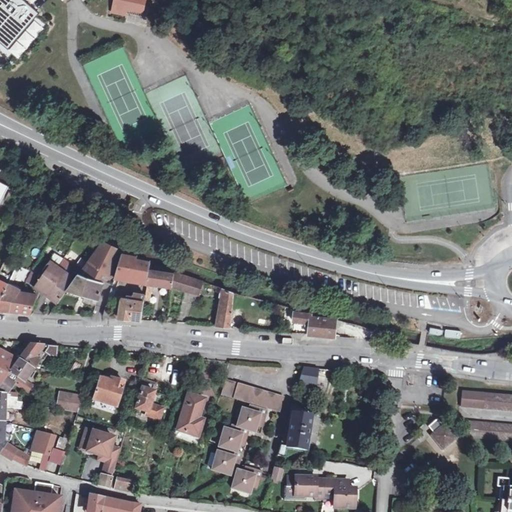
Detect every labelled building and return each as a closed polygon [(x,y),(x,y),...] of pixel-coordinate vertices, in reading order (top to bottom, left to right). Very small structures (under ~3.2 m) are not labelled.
[(0,0),(0,43),(8,50),(40,13),(38,12),(23,0),(0,0)] [(23,0),(38,12),(40,9),(29,0),(23,0)] [(114,0),(112,12),(126,16),(128,9),(142,13),(145,0),(114,0)] [(0,43),(0,50),(5,54),(8,50),(0,43)] [(0,205),(8,189),(0,184),(0,205)] [(117,264),(121,251),(103,242),(80,274),(65,295),(84,300),(84,302),(97,306),(105,283),(105,282),(104,274),(113,277),(117,264)] [(151,268),(151,264),(124,252),(120,265),(116,278),(148,284),(151,268)] [(49,297),(65,272),(59,267),(50,261),(39,278),(42,280),(36,288),(40,291),(49,297)] [(65,295),(80,274),(62,262),(59,267),(65,272),(49,297),(59,304),(65,295)] [(104,274),(105,282),(114,285),(116,278),(120,265),(117,264),(113,277),(104,274)] [(173,288),(175,276),(156,273),(157,269),(151,268),(148,284),(152,285),(173,288)] [(9,285),(18,289),(18,288),(12,285),(19,271),(16,270),(10,283),(9,285)] [(175,276),(173,288),(199,296),(204,282),(175,273),(175,276)] [(42,280),(39,278),(31,274),(26,283),(36,288),(42,280)] [(0,303),(9,285),(10,283),(3,280),(4,278),(0,275),(0,303)] [(12,313),(21,293),(19,292),(20,290),(18,289),(9,285),(0,303),(0,311),(5,312),(12,313)] [(142,320),(145,300),(140,299),(139,301),(134,301),(123,299),(122,302),(114,300),(117,291),(112,289),(103,317),(135,319),(142,320)] [(31,315),(38,296),(24,293),(25,291),(22,290),(21,293),(12,313),(26,314),(31,315)] [(231,328),(234,293),(224,290),(223,295),(218,327),(231,328)] [(336,338),(337,320),(312,318),(312,315),(299,313),(295,313),(295,322),(311,324),(309,335),(336,338)] [(58,347),(48,346),(30,345),(27,349),(20,359),(5,379),(0,386),(0,393),(7,395),(15,384),(14,383),(19,377),(24,381),(26,382),(34,370),(37,372),(38,372),(48,358),(57,356),(58,347)] [(0,386),(5,379),(3,377),(13,359),(6,355),(0,351),(0,386)] [(8,351),(6,355),(13,359),(16,356),(8,351)] [(82,366),(76,362),(69,373),(75,377),(82,366)] [(302,367),(300,383),(316,386),(319,369),(302,367)] [(15,384),(19,387),(24,381),(19,377),(14,383),(15,384)] [(110,381),(100,378),(94,400),(117,407),(124,382),(116,379),(115,383),(110,381)] [(138,396),(137,401),(138,402),(136,409),(148,412),(147,416),(160,420),(164,409),(151,405),(155,392),(157,384),(144,380),(141,388),(142,388),(140,397),(138,396)] [(240,401),(244,387),(244,386),(227,381),(222,395),(240,401)] [(273,395),(244,387),(240,401),(269,409),(273,395)] [(511,396),(465,392),(464,406),(511,410),(511,396)] [(0,453),(1,454),(7,445),(13,435),(5,432),(5,422),(5,408),(21,410),(22,403),(17,402),(10,401),(10,398),(11,395),(7,395),(0,393),(0,453)] [(68,395),(60,394),(57,410),(65,411),(68,395)] [(273,395),(269,409),(280,412),(285,398),(273,394),(273,395)] [(78,413),(83,397),(68,395),(65,411),(78,413)] [(205,400),(188,395),(178,431),(199,437),(204,420),(199,419),(205,400)] [(266,417),(268,411),(250,405),(248,411),(243,409),(238,427),(232,425),(230,431),(224,429),(219,447),(225,449),(224,454),(218,453),(212,470),(230,475),(232,469),(235,458),(241,460),(243,454),(237,452),(239,445),(242,435),(248,437),(250,431),(256,433),(258,425),(261,415),(266,417)] [(284,435),(278,456),(286,457),(287,447),(307,450),(313,408),(293,405),(290,414),(292,414),(289,436),(284,435)] [(261,415),(258,425),(264,427),(266,417),(261,415)] [(433,434),(431,436),(443,451),(458,439),(445,424),(442,426),(437,420),(428,428),(433,434)] [(511,427),(467,423),(467,436),(511,440),(511,427)] [(113,438),(86,429),(83,439),(90,442),(87,451),(100,456),(108,458),(106,462),(115,465),(120,450),(110,447),(113,438)] [(37,431),(31,450),(40,452),(46,433),(37,431)] [(51,455),(57,436),(46,433),(40,452),(47,454),(44,464),(48,465),(51,455)] [(242,435),(239,445),(245,447),(248,437),(242,435)] [(65,452),(69,442),(59,439),(56,449),(65,452)] [(90,442),(83,439),(79,449),(87,451),(90,442)] [(7,445),(1,454),(2,455),(12,461),(27,467),(30,459),(29,458),(18,453),(7,445)] [(235,458),(232,469),(238,471),(241,460),(235,458)] [(115,465),(106,462),(101,477),(112,480),(117,465),(115,465)] [(254,476),(256,470),(247,467),(245,473),(254,476)] [(275,469),(272,479),(281,482),(284,471),(275,469)] [(238,471),(232,489),(250,494),(252,488),(258,490),(263,472),(256,470),(254,476),(245,473),(238,471)] [(317,477),(289,476),(288,487),(285,487),(284,500),(296,500),(295,496),(306,496),(316,496),(316,499),(324,499),(324,488),(335,489),(335,500),(335,507),(355,508),(356,489),(348,489),(349,481),(325,480),(317,480),(317,477)] [(109,489),(112,480),(101,477),(99,487),(109,489)] [(510,480),(499,478),(498,487),(502,487),(505,487),(503,511),(511,511),(511,487),(509,487),(510,480)] [(123,493),(131,494),(132,485),(116,481),(114,491),(123,493)] [(34,494),(15,491),(12,511),(58,511),(60,498),(51,497),(53,486),(45,484),(44,490),(35,488),(34,494)] [(324,488),(324,499),(335,500),(335,489),(324,488)] [(126,503),(90,495),(90,499),(88,511),(139,511),(141,505),(126,503)]
